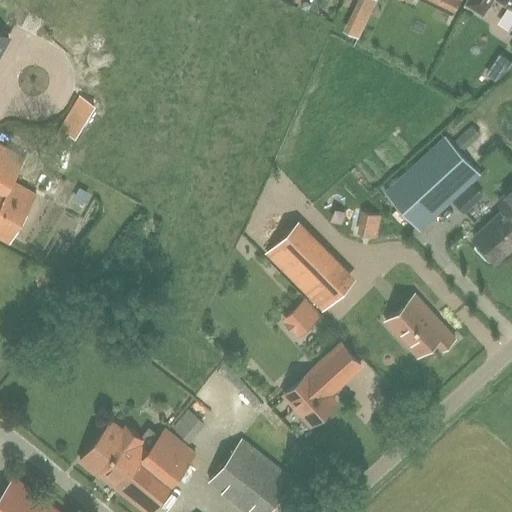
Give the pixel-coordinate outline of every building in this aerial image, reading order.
[(423,0),(440,9),(453,15),(456,9),(460,0),(423,0)] [(511,0),(466,0),(466,1),(483,12),(491,0),(502,0),(511,5),(511,0)] [(0,30),(0,52),(9,36),(0,30)] [(80,94),(56,134),(66,140),(70,133),(76,137),(96,103),(80,94)] [(456,138),(466,148),(482,133),(473,123),(456,138)] [(420,228),(481,172),(446,134),(385,190),(420,228)] [(0,141),(0,235),(11,241),(36,194),(13,181),(27,157),(0,141)] [(475,237),(476,238),(475,245),(489,259),(495,259),(496,260),(511,244),(511,188),(500,199),(507,207),(475,237)] [(335,269),(309,294),(324,309),(349,284),(335,269)] [(456,338),(415,293),(386,320),(418,356),(436,339),(444,348),(456,338)] [(285,393),(313,423),(336,401),(329,393),(362,363),(342,341),(285,393)] [(111,419),(80,459),(98,474),(99,472),(148,511),(196,451),(166,427),(149,449),(141,442),(144,438),(126,425),(124,429),(111,419)] [(267,511),(293,479),(242,438),(209,480),(250,511),(267,511)] [(62,511),(15,475),(0,494),(0,511),(62,511)]
